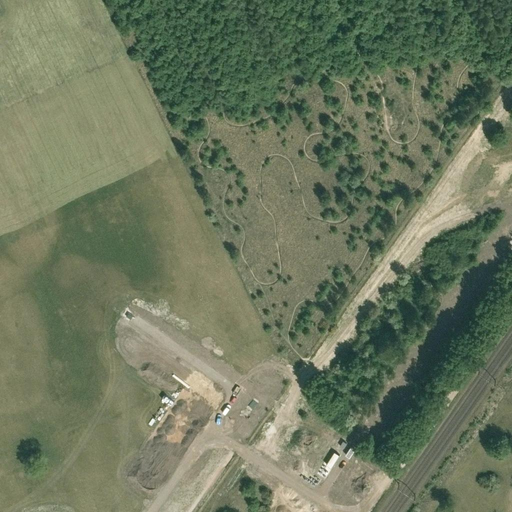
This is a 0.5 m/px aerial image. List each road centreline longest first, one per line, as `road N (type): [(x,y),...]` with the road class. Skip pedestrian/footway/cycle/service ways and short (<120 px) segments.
road 1 (track): [(511,306),(361,511)]
road 2 (track): [(210,428),(336,511)]
road 3 (track): [(151,511),(233,395)]
